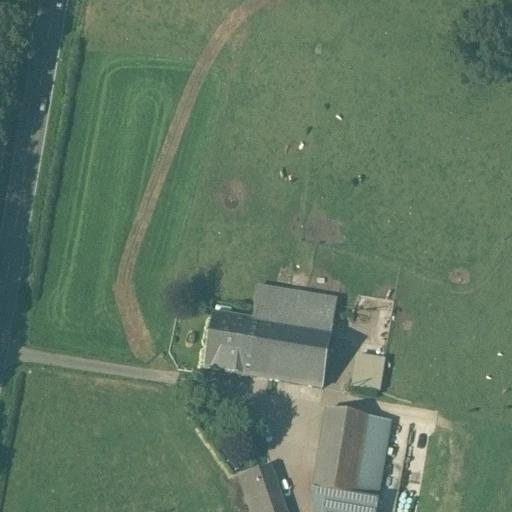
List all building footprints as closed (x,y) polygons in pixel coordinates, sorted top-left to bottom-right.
[(336,306),(258,293),(253,322),(320,334),(331,336),(336,306)] [(240,377),(250,322),(213,316),(204,371),(240,377)] [(253,322),(250,322),(240,377),(322,391),(323,386),(331,336),(320,334),(253,322)] [(384,363),(357,359),(352,391),(380,395),(385,364),(384,363)] [(342,497),(361,500),(374,420),(326,413),(313,493),(334,496),(342,497)] [(380,421),(374,420),(361,500),(378,503),(380,491),(391,423),(380,422),(380,421)] [(255,434),(247,431),(240,436),(242,444),(249,447),(255,442),(255,434)] [(284,511),(270,468),(239,479),(249,511),(284,511)] [(334,496),(313,493),(311,505),(332,509),(332,507),(334,496)] [(342,497),(334,496),(332,507),(340,509),(342,497)] [(361,500),(342,497),(340,509),(332,507),(332,509),(311,505),(312,511),(376,511),(378,503),(361,500)]
